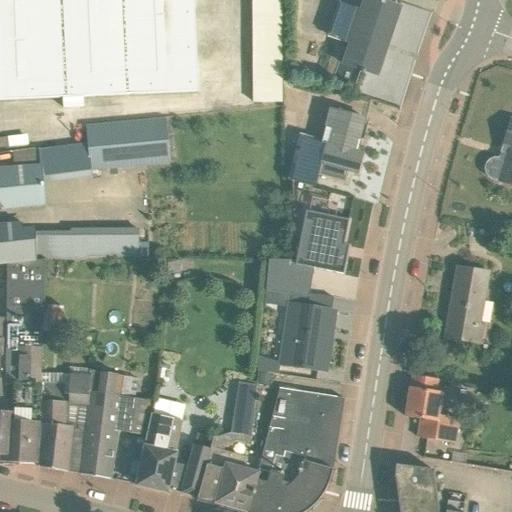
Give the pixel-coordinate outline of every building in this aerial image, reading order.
[(0,0),(0,100),(197,91),(193,0),(0,0)] [(280,0),(252,0),(253,103),(282,103),(280,0)] [(400,7),(381,1),(379,0),(362,0),(359,10),(355,9),(344,43),(348,45),(341,64),(377,76),(400,7)] [(365,119),(345,114),(329,109),(324,127),(325,128),(321,143),(326,144),(318,174),(332,178),(335,167),(358,173),(362,154),(356,153),(365,119)] [(170,165),(166,118),(85,126),(87,145),(89,158),(90,158),(92,172),(170,165)] [(511,120),(503,147),(499,159),(494,158),(490,160),(486,164),(485,169),(485,174),(488,179),(493,181),(496,182),(499,182),(511,185),(511,120)] [(47,206),(44,184),(40,150),(11,152),(13,168),(0,169),(0,208),(1,209),(1,210),(47,206)] [(353,222),(333,219),(307,214),(299,252),(307,254),(305,266),(343,274),(347,256),(341,255),(348,222),(353,223),(353,222)] [(0,264),(8,264),(44,262),(87,261),(87,259),(140,257),(139,229),(70,229),(70,232),(36,234),(35,230),(22,230),(21,225),(0,226),(0,264)] [(309,297),(311,286),(294,285),(294,261),(269,261),(266,291),(309,297)] [(43,307),(44,262),(8,264),(6,385),(14,386),(10,413),(0,412),(0,455),(1,456),(1,462),(38,464),(42,374),(43,331),(43,307)] [(490,273),(478,271),(458,268),(446,338),(480,344),(484,326),(481,325),(490,273)] [(307,308),(309,297),(266,291),(265,303),(288,307),(279,364),(321,370),(327,330),(333,331),(336,312),(307,308)] [(43,307),(43,331),(64,331),(64,307),(43,307)] [(81,475),(91,370),(70,369),(70,374),(42,374),(38,464),(39,464),(39,467),(81,475)] [(91,372),(92,370),(91,370),(81,475),(110,480),(118,432),(145,437),(151,402),(134,399),(138,379),(91,372)] [(258,384),(269,386),(272,373),(261,371),(258,384)] [(405,417),(421,419),(420,428),(423,432),(422,438),(456,443),(459,420),(439,417),(443,393),(436,391),(439,380),(413,376),(411,388),(410,388),(405,417)] [(231,434),(251,437),(257,386),(239,383),(231,434)] [(280,389),(277,399),(260,466),(259,472),(256,472),(245,511),(305,511),(307,511),(310,509),(318,502),(322,496),(324,493),(326,490),(328,486),(330,482),(331,478),(332,473),(333,469),(344,399),(280,389)] [(183,420),(152,413),(136,486),(168,493),(183,420)] [(245,511),(256,472),(255,471),(243,468),(247,458),(223,452),(225,447),(227,447),(235,442),(250,444),(251,437),(231,434),(214,438),(210,450),(198,499),(197,501),(238,511),(245,511)] [(182,494),(198,499),(210,450),(194,445),(182,494)] [(437,511),(432,471),(399,466),(396,466),(394,478),(396,479),(400,511),(437,511)] [(460,511),(464,495),(452,493),(445,511),(460,511)]
